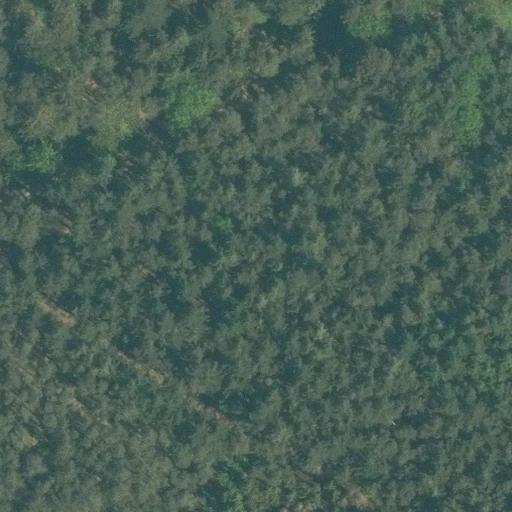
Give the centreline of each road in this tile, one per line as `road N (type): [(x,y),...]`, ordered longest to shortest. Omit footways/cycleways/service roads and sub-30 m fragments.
road 1 (track): [(200,122),(493,0)]
road 2 (track): [(0,204),(200,122)]
